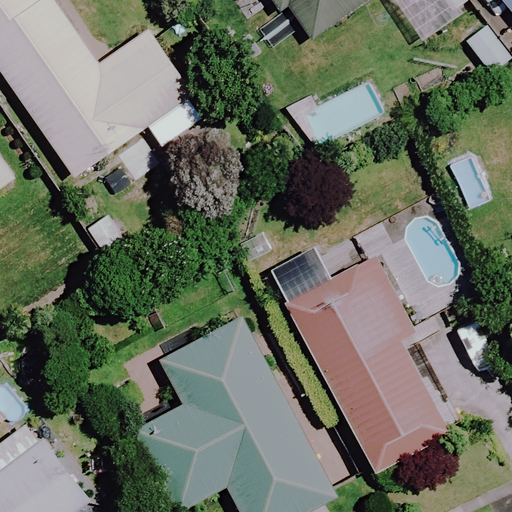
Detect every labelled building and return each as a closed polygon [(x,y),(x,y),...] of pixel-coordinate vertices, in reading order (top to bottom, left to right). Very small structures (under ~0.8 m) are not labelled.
[(45,0),(42,3),(40,0),(0,0),(0,68),(76,179),(150,128),(164,148),(208,118),(149,33),(99,68),(52,0),(45,0)] [(226,0),(241,21),(271,0),(275,0),(307,46),(374,0),(226,0)] [(511,0),(503,0),(511,11),(511,0)] [(0,190),(16,179),(0,157),(0,190)] [(336,283),(323,258),(277,282),(377,473),(450,435),(401,343),(416,335),(377,261),(336,283)] [(308,511),(339,495),(241,321),(166,363),(189,404),(138,433),(182,511),(228,486),(242,511),(308,511)] [(77,511),(90,503),(30,425),(0,448),(0,511),(77,511)]
